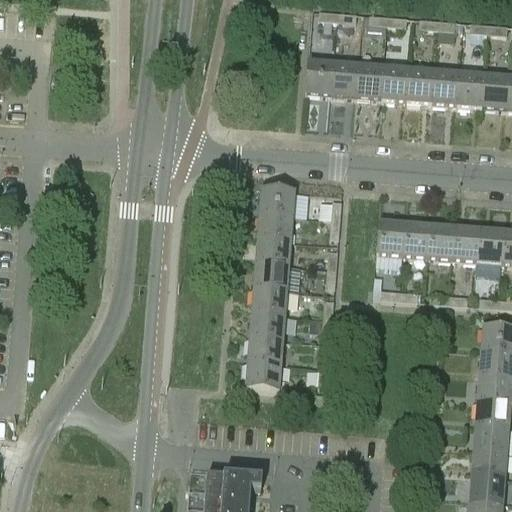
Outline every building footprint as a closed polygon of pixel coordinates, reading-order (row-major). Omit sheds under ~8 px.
[(336,28),(337,19),(318,18),(317,27),(336,28)] [(355,21),(337,19),(336,28),(355,29),(355,21)] [(387,23),(368,22),(368,31),(387,32),(387,23)] [(387,23),(387,32),(405,34),(406,25),(387,23)] [(437,27),(419,26),(418,35),(437,36),(437,27)] [(437,27),(437,36),(455,38),(456,29),(437,27)] [(488,31),(469,30),(468,39),(487,40),(488,31)] [(507,33),(488,31),(487,40),(506,42),(507,33)] [(305,101),(330,103),(333,69),(307,67),(305,101)] [(330,103),(355,105),(358,71),(333,69),(330,103)] [(355,105),(381,107),(383,73),(358,71),(355,105)] [(381,107),(406,109),(408,75),(383,73),(381,107)] [(406,109),(431,111),(433,77),(408,75),(406,109)] [(431,111),(456,113),(459,79),(433,77),(431,111)] [(456,113),(481,115),(484,81),(459,79),(456,113)] [(509,83),(484,81),(481,115),(506,117),(509,83)] [(261,196),(259,221),(292,224),(294,198),(261,196)] [(331,208),(330,226),(339,227),(341,208),(331,208)] [(292,224),(259,221),(257,246),(290,249),(292,224)] [(329,245),(338,246),(339,227),(330,226),(329,245)] [(402,264),(404,230),(379,228),(376,262),(402,264)] [(426,266),(429,232),(404,230),(402,264),(426,266)] [(454,234),(429,232),(426,266),(451,268),(454,234)] [(475,270),(478,236),(454,234),(451,268),(475,270)] [(503,238),(478,236),(475,270),(500,272),(503,238)] [(511,238),(503,238),(500,272),(511,273),(511,238)] [(257,246),(255,271),(288,273),(290,249),(257,246)] [(327,257),(326,276),(335,277),(337,258),(327,257)] [(288,273),(255,271),(253,295),(286,298),(288,273)] [(335,277),(326,276),(324,295),(333,296),(335,277)] [(253,295),(251,320),(284,323),(286,298),(253,295)] [(380,296),(379,305),(398,307),(398,298),(380,296)] [(398,298),(398,307),(416,309),(417,299),(398,298)] [(447,311),(448,302),(429,300),(428,309),(442,310),(447,311)] [(466,303),(448,302),(447,311),(466,312),(466,303)] [(478,304),(478,313),(497,315),(497,306),(478,304)] [(511,306),(497,306),(497,315),(511,315),(511,306)] [(323,307),(322,326),(331,326),(333,308),(323,307)] [(284,323),(251,320),(249,345),(282,347),(284,323)] [(331,326),(322,326),(320,344),(329,345),(331,326)] [(480,359),(511,361),(511,336),(482,334),(480,359)] [(249,345),(247,370),(280,372),(282,347),(249,345)] [(327,379),(329,357),(319,356),(317,378),(327,379)] [(477,384),(511,387),(511,375),(511,361),(480,359),(477,384)] [(280,372),(247,370),(245,395),(278,398),(280,372)] [(327,379),(317,378),(316,400),(325,400),(327,379)] [(475,409),(509,411),(511,387),(477,384),(475,409)] [(473,433),(507,436),(509,411),(475,409),(473,433)] [(471,458),(505,461),(507,436),(473,433),(471,458)] [(469,483),(503,486),(505,461),(471,458),(469,483)] [(205,482),(202,511),(248,511),(249,498),(259,499),(260,486),(205,482)] [(467,508),(501,510),(503,486),(469,483),(467,508)]
